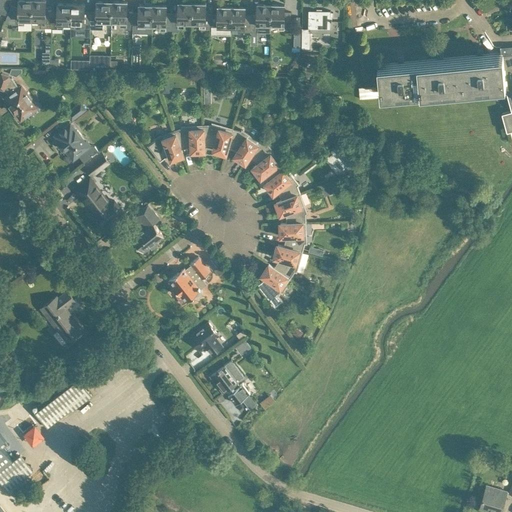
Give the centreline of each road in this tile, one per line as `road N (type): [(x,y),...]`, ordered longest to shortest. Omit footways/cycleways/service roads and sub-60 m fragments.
road 1 (unclassified): [(329,511),(268,478),(235,446),(118,296)]
road 2 (residential): [(201,229),(78,72)]
road 3 (unclassified): [(118,296),(0,142)]
road 4 (residential): [(305,362),(201,229)]
